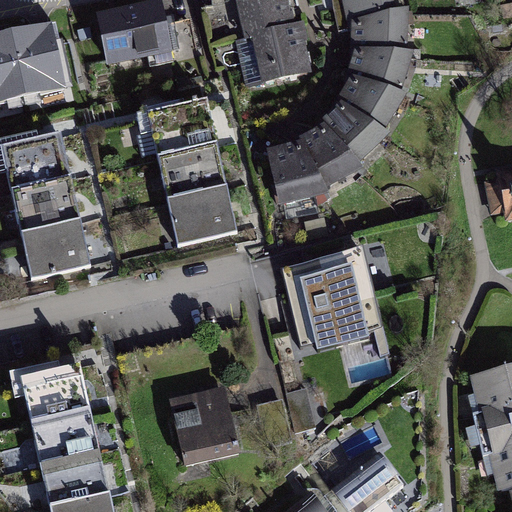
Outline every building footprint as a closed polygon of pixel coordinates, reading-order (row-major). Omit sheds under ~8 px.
[(289,0),(237,0),(248,43),(253,42),(297,31),(289,0)] [(342,0),(344,3),(352,31),(409,14),(405,0),(342,0)] [(164,8),(98,21),(109,74),(175,61),(164,8)] [(352,31),(354,55),(417,57),(409,14),(352,31)] [(264,90),(314,78),(303,30),(297,31),(253,42),(264,90)] [(40,36),(0,45),(0,97),(51,85),(40,36)] [(354,55),(352,82),(407,98),(417,57),(354,55)] [(352,82),(340,109),(392,138),(407,98),(352,82)] [(150,118),(160,162),(218,148),(208,104),(150,118)] [(340,109),(325,128),(365,171),(392,138),(340,109)] [(325,128),(298,146),(330,194),(365,171),(325,128)] [(5,154),(15,198),(74,184),(64,140),(5,154)] [(298,146),(270,157),(283,211),(330,194),(298,146)] [(160,162),(170,206),(228,192),(218,148),(160,162)] [(511,164),(484,170),(494,218),(508,215),(510,227),(511,226),(511,164)] [(15,198),(26,242),(84,228),(74,184),(15,198)] [(170,206),(180,250),(238,236),(228,192),(170,206)] [(26,242),(36,286),(94,272),(84,228),(26,242)] [(368,338),(367,332),(383,328),(362,248),(282,269),(302,347),(315,344),(317,351),(368,338)] [(90,406),(80,363),(21,376),(31,420),(90,406)] [(499,500),(509,497),(511,496),(511,374),(472,384),(499,500)] [(307,388),(286,393),(296,433),(317,428),(307,388)] [(226,393),(173,405),(187,468),(241,456),(226,393)] [(100,450),(90,406),(31,420),(41,464),(100,450)] [(110,494),(100,450),(41,464),(51,507),(110,494)] [(374,511),(406,487),(381,456),(335,492),(350,511),(374,511)] [(332,511),(313,488),(282,511),(332,511)] [(114,511),(110,494),(51,507),(52,511),(114,511)]
